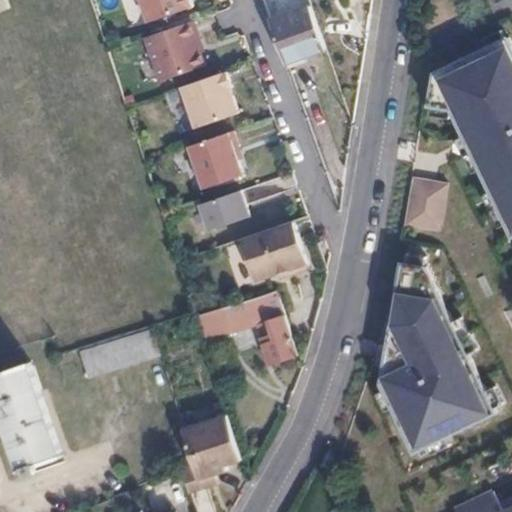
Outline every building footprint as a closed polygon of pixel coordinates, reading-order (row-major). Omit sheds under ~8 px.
[(186,0),(134,0),(145,31),(191,16),(186,0)] [(287,63),(326,49),(310,7),(271,21),(287,63)] [(190,26),(143,42),(157,84),(204,69),(190,26)] [(511,222),(511,29),(437,64),(511,222)] [(226,79),(179,94),(193,137),(240,122),(226,79)] [(232,139),(185,155),(199,198),(246,182),(232,139)] [(449,184),(413,177),(404,226),(441,233),(449,184)] [(239,197),(196,212),(205,239),(248,225),(239,197)] [(311,273),(295,227),(237,245),(252,292),(311,273)] [(440,291),(403,288),(390,324),(407,359),(378,374),(416,449),(498,408),(440,291)] [(271,364),(300,353),(279,292),(198,317),(205,340),(257,324),(271,364)] [(162,360),(154,335),(84,355),(91,380),(162,360)] [(65,454),(32,362),(0,372),(0,404),(23,469),(65,454)] [(183,472),(190,495),(203,490),(212,488),(208,478),(217,476),(230,472),(228,466),(243,461),(229,416),(186,434),(196,468),(183,472)] [(208,478),(212,488),(220,485),(217,476),(208,478)] [(511,511),(511,506),(502,510),(494,491),(455,506),(457,511),(511,511)]
